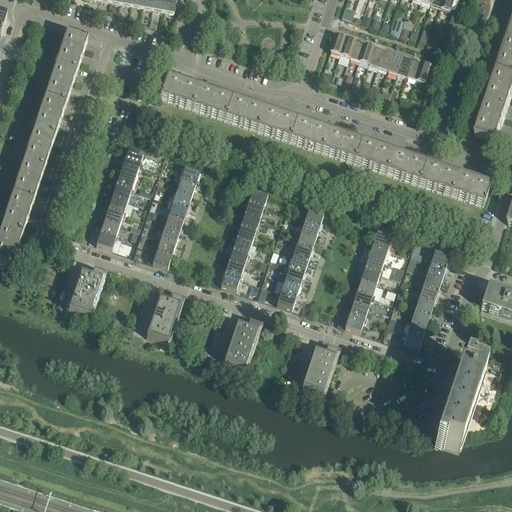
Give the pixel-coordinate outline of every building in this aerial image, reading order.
[(110,0),(109,6),(120,8),(121,0),(110,0)] [(121,0),(120,8),(131,10),(132,0),(121,0)] [(132,0),(131,10),(141,12),(143,0),(132,0)] [(143,0),(141,12),(152,14),(154,0),(143,0)] [(154,0),(152,14),(163,16),(165,0),(154,0)] [(165,0),(163,16),(174,18),(175,10),(179,11),(181,1),(177,0),(176,0),(165,0)] [(423,0),(421,6),(431,9),(433,0),(423,0)] [(433,0),(431,9),(440,12),(443,0),(433,0)] [(443,0),(440,12),(450,15),(454,0),(443,0)] [(396,21),(392,38),(409,42),(413,25),(396,21)] [(67,38),(56,70),(76,76),(87,44),(67,38)] [(340,59),(345,42),(335,39),(330,56),(340,59)] [(355,45),(345,42),(340,59),(349,62),(355,45)] [(511,78),(511,42),(508,42),(498,74),(511,78)] [(364,49),(355,45),(349,62),(359,65),(364,49)] [(374,52),(364,49),(359,65),(368,69),(374,52)] [(383,55),(374,52),(368,69),(378,72),(383,55)] [(393,58),(383,55),(378,72),(387,75),(393,58)] [(402,61),(393,58),(387,75),(397,78),(402,61)] [(412,64),(402,61),(397,78),(406,81),(412,64)] [(421,68),(412,64),(406,81),(416,84),(421,68)] [(431,71),(421,68),(416,84),(426,88),(431,71)] [(56,70),(45,101),(65,108),(76,76),(56,70)] [(511,78),(498,74),(487,106),(507,113),(511,97),(511,78)] [(192,112),(199,92),(167,81),(160,101),(192,112)] [(199,92),(192,112),(224,123),(231,103),(199,92)] [(45,101),(35,134),(55,140),(65,108),(45,101)] [(263,113),(231,103),(224,123),(256,133),(263,113)] [(496,145),(507,113),(487,106),(476,139),(496,145)] [(295,124),(263,113),(256,133),(289,144),(295,124)] [(289,144),(321,155),(328,135),(295,124),(289,144)] [(35,134),(24,166),(44,172),(55,140),(35,134)] [(360,146),(328,135),(321,155),(353,166),(360,146)] [(353,166),(386,177),(392,157),(360,146),(353,166)] [(128,155),(124,167),(139,172),(143,160),(128,155)] [(425,168),(392,157),(386,177),(418,188),(425,168)] [(24,166),(13,198),(33,205),(44,172),(24,166)] [(135,184),(139,172),(124,167),(120,179),(135,184)] [(418,188),(450,199),(457,179),(425,168),(418,188)] [(184,173),(180,185),(195,191),(199,178),(184,173)] [(131,196),(135,184),(120,179),(116,190),(131,196)] [(489,189),(457,179),(450,199),(483,209),(489,189)] [(191,202),(195,191),(180,185),(176,197),(191,202)] [(127,207),(131,196),(116,190),(112,202),(127,207)] [(252,196),(248,208),(263,213),(267,201),(252,196)] [(187,214),(191,202),(176,197),(172,209),(187,214)] [(22,237),(33,205),(13,198),(2,230),(22,237)] [(123,219),(127,207),(112,202),(108,214),(123,219)] [(259,225),(263,213),(248,208),(244,220),(259,225)] [(183,226),(187,214),(172,209),(168,221),(183,226)] [(119,231),(123,219),(108,214),(104,226),(119,231)] [(308,215),(304,227),(319,232),(323,220),(308,215)] [(244,220),(240,232),(255,237),(259,225),(244,220)] [(179,238),(183,226),(168,221),(164,233),(179,238)] [(115,243),(119,231),(104,226),(100,238),(115,243)] [(304,227),(300,239),(315,244),(319,232),(304,227)] [(22,237),(2,230),(0,237),(0,266),(11,270),(22,237)] [(251,249),(255,237),(240,232),(236,244),(251,249)] [(175,250),(179,238),(164,233),(160,245),(175,250)] [(111,255),(115,243),(100,238),(96,250),(111,255)] [(372,250),(387,255),(391,243),(376,238),(372,250)] [(300,239),(296,251),(311,256),(315,244),(300,239)] [(247,261),(251,249),(236,244),(232,256),(247,261)] [(171,262),(175,250),(160,245),(156,257),(171,262)] [(383,267),(387,255),(372,250),(368,262),(383,267)] [(412,250),(409,274),(414,274),(416,264),(423,265),(424,258),(420,257),(421,251),(412,250)] [(296,251),(292,263),(307,268),(311,256),(296,251)] [(232,256),(228,267),(243,273),(247,261),(232,256)] [(167,274),(171,262),(156,257),(152,269),(167,274)] [(434,257),(430,269),(445,274),(449,262),(434,257)] [(379,279),(383,267),(368,262),(364,274),(379,279)] [(292,263),(288,274),(303,279),(307,268),(292,263)] [(239,285),(243,273),(228,267),(224,279),(239,285)] [(441,286),(445,274),(430,269),(426,281),(441,286)] [(393,282),(400,284),(404,272),(397,270),(393,282)] [(288,274),(284,286),(299,291),(303,279),(288,274)] [(375,290),(379,279),(364,274),(360,285),(375,290)] [(89,322),(98,295),(103,280),(106,281),(106,280),(93,276),(91,282),(81,278),(80,279),(81,280),(69,315),(68,315),(89,322)] [(220,292),(235,297),(239,285),(224,279),(220,292)] [(426,281),(422,293),(437,298),(441,286),(426,281)] [(371,302),(375,290),(360,285),(356,297),(371,302)] [(295,303),(299,291),(284,286),(280,298),(295,303)] [(511,299),(510,298),(511,296),(505,294),(504,297),(487,291),(480,312),(511,322),(511,299)] [(433,310),(437,298),(422,293),(418,305),(433,310)] [(368,314),(371,302),(356,297),(352,309),(368,314)] [(291,315),(295,303),(280,298),(276,310),(291,315)] [(167,349),(176,321),(181,306),(184,307),(184,306),(171,301),(169,308),(158,304),(158,305),(159,306),(147,341),(146,341),(146,342),(167,349)] [(418,305),(414,317),(429,322),(433,310),(418,305)] [(364,326),(368,314),(352,309),(348,321),(364,326)] [(425,333),(429,322),(414,317),(410,328),(425,333)] [(359,338),(364,326),(348,321),(344,333),(359,338)] [(244,375),(254,347),(259,332),(261,333),(261,332),(248,328),(246,334),(236,331),(236,332),(237,332),(225,367),(224,367),(223,368),(244,375)] [(410,328),(406,340),(421,345),(425,333),(410,328)] [(417,358),(421,345),(406,340),(402,352),(417,358)] [(322,401),(332,373),(337,358),(339,359),(339,358),(326,354),(324,360),(314,357),(313,358),(315,358),(312,367),(303,393),(302,393),(301,394),(322,401)] [(458,457),(462,446),(484,380),(463,373),(460,381),(457,380),(453,393),(438,439),(437,442),(440,443),(437,450),(458,457)]
